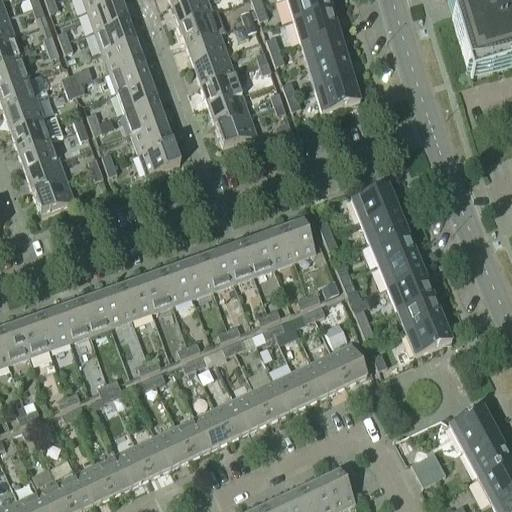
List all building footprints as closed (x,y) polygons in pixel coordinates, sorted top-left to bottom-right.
[(40,10),(36,0),(27,4),(31,13),(40,10)] [(53,5),(51,0),(42,0),(45,8),(53,5)] [(119,5),(117,0),(79,0),(86,17),(119,5)] [(195,0),(166,0),(170,9),(195,0)] [(211,18),(204,0),(195,0),(170,9),(177,30),(211,18)] [(262,10),(258,0),(248,0),(253,13),(262,10)] [(329,11),(330,1),(327,1),(326,0),(293,0),(285,3),(292,26),(330,14),(329,11)] [(511,62),(511,0),(451,0),(458,18),(450,21),(467,76),(511,62)] [(57,15),(53,5),(45,8),(49,18),(57,15)] [(127,25),(119,5),(86,17),(93,37),(127,25)] [(43,20),(40,10),(31,13),(35,23),(43,20)] [(267,23),(262,10),(253,13),(258,26),(267,23)] [(337,37),(334,27),(337,25),(331,17),(330,14),(292,26),(299,49),(337,37)] [(217,15),(211,18),(177,30),(184,50),(218,38),(224,36),(217,15)] [(251,26),(248,16),(239,19),(243,29),(251,26)] [(0,47),(14,43),(6,22),(0,24),(0,47)] [(134,45),(127,25),(93,37),(100,57),(134,45)] [(255,36),(251,26),(243,29),(247,39),(255,36)] [(68,46),(64,36),(56,39),(60,49),(68,46)] [(343,57),(344,47),(340,47),(337,37),(299,49),(306,71),(344,60),(343,57)] [(225,58),(218,38),(184,50),(192,70),(225,58)] [(54,51),(51,41),(42,44),(46,54),(54,51)] [(278,55),(274,42),(265,45),(269,58),(278,55)] [(0,70),(21,63),(14,43),(0,47),(0,70)] [(141,65),(134,45),(100,57),(108,77),(141,65)] [(72,56),(68,46),(60,49),(63,59),(72,56)] [(58,61),(54,51),(46,54),(49,64),(58,61)] [(283,68),(278,55),(269,58),(274,71),(283,68)] [(266,67),(263,57),(254,60),(258,70),(266,67)] [(233,79),(225,58),(192,70),(199,91),(233,79)] [(351,83),(348,73),(351,71),(345,63),(344,60),(306,71),(313,94),(351,83)] [(0,93),(28,83),(21,63),(0,70),(0,93)] [(149,86),(141,65),(108,77),(115,99),(149,86)] [(270,77),(266,67),(258,70),(261,80),(270,77)] [(80,88),(76,78),(68,81),(71,91),(80,88)] [(240,99),(233,79),(199,91),(207,112),(240,99)] [(71,91),(68,81),(60,84),(63,94),(71,91)] [(35,104),(28,83),(0,93),(0,110),(2,116),(35,104)] [(358,107),(355,96),(358,94),(352,86),(351,83),(313,94),(320,118),(358,107)] [(156,107),(149,86),(115,99),(122,119),(156,107)] [(295,100),(290,87),(281,90),(286,103),(295,100)] [(83,98),(80,88),(71,91),(75,101),(83,98)] [(75,101),(71,91),(63,94),(67,104),(75,101)] [(281,108),(277,98),(269,101),(272,111),(281,108)] [(248,120),(240,99),(207,112),(214,132),(248,120)] [(299,113),(295,100),(286,103),(290,116),(299,113)] [(43,124),(35,104),(2,116),(9,136),(43,124)] [(164,127),(156,107),(122,119),(130,140),(164,127)] [(284,118),(281,108),(272,111),(276,121),(284,118)] [(98,128),(94,118),(86,121),(89,131),(98,128)] [(255,141),(248,120),(214,132),(222,153),(255,141)] [(54,121),(43,125),(43,124),(9,136),(17,156),(50,144),(50,145),(61,141),(54,121)] [(84,133),(80,123),(71,126),(75,136),(84,133)] [(171,147),(164,127),(130,140),(137,160),(171,147)] [(101,138),(98,128),(89,131),(93,141),(101,138)] [(87,143),(84,133),(75,136),(79,146),(87,143)] [(58,165),(50,145),(50,144),(17,156),(24,178),(58,165)] [(178,169),(171,147),(137,160),(145,181),(178,169)] [(112,169),(109,158),(100,161),(104,172),(112,169)] [(98,174),(95,163),(86,166),(90,177),(98,174)] [(65,186),(58,165),(24,178),(31,198),(65,186)] [(116,178),(112,169),(104,172),(107,181),(116,178)] [(102,183),(98,174),(90,177),(93,186),(102,183)] [(73,207),(65,186),(31,198),(39,219),(73,207)] [(396,212),(394,209),(394,199),(391,200),(386,189),(349,204),(358,227),(396,212)] [(405,234),(401,224),(403,222),(397,215),(396,212),(358,227),(368,249),(405,234)] [(314,259),(302,225),(281,233),(293,266),(314,259)] [(331,238),(325,225),(317,229),(322,242),(331,238)] [(293,266),(281,233),(260,240),(272,274),(293,266)] [(412,253),(412,244),(409,244),(405,234),(368,249),(377,271),(414,256),(412,253)] [(336,251),(331,238),(322,242),(327,255),(336,251)] [(272,274),(260,240),(240,247),(252,281),(272,274)] [(252,281),(240,247),(220,255),(232,288),(252,281)] [(232,288),(220,255),(199,262),(212,295),(232,288)] [(423,278),(419,269),(421,266),(415,259),(414,256),(377,271),(386,294),(423,278)] [(212,295),(199,262),(179,269),(191,303),(212,295)] [(191,303),(179,269),(158,277),(170,310),(191,303)] [(349,283),(343,270),(335,273),(340,286),(349,283)] [(170,310),(158,277),(138,284),(150,318),(170,310)] [(431,298),(430,288),(427,288),(423,278),(386,294),(395,316),(432,301),(431,298)] [(354,296),(349,283),(340,286),(345,299),(354,296)] [(150,318),(138,284),(117,291),(130,325),(150,318)] [(130,325),(117,291),(97,299),(109,332),(130,325)] [(319,306),(315,298),(305,302),(309,310),(319,306)] [(109,332),(97,299),(77,306),(89,340),(109,332)] [(441,323),(437,313),(439,311),(433,304),(432,301),(395,316),(404,338),(441,323)] [(309,310),(305,302),(296,306),(299,314),(309,310)] [(89,340),(77,306),(56,313),(68,347),(89,340)] [(323,320),(320,312),(310,316),(313,324),(323,320)] [(68,347),(56,313),(36,321),(48,354),(68,347)] [(279,322),(275,314),(266,318),(269,327),(279,322)] [(367,327),(362,314),(353,318),(358,331),(367,327)] [(313,324),(310,316),(300,320),(304,328),(313,324)] [(269,327),(266,318),(256,322),(259,331),(269,327)] [(48,354),(36,321),(16,328),(28,362),(48,354)] [(450,346),(446,335),(448,333),(442,326),(441,323),(404,338),(413,361),(450,346)] [(372,340),(367,327),(358,331),(363,344),(372,340)] [(28,362),(16,328),(0,333),(0,348),(8,369),(28,362)] [(283,337),(280,329),(270,333),(274,341),(283,337)] [(239,339),(235,331),(226,335),(229,343),(239,339)] [(274,341),(270,333),(260,337),(264,345),(274,341)] [(229,343),(226,335),(216,339),(219,347),(229,343)] [(243,353),(240,345),(230,349),(234,357),(243,353)] [(199,356),(195,348),(186,352),(189,360),(199,356)] [(234,357),(230,349),(220,353),(224,361),(234,357)] [(365,381),(350,349),(330,358),(345,390),(365,381)] [(189,360),(186,352),(176,356),(179,364),(189,360)] [(345,390),(330,358),(310,368),(325,400),(345,390)] [(385,372),(380,359),(371,363),(376,376),(385,372)] [(203,370),(200,362),(190,366),(194,374),(203,370)] [(159,372),(155,364),(146,368),(149,376),(159,372)] [(194,374),(190,366),(180,370),(184,378),(194,374)] [(149,376),(146,368),(136,372),(139,380),(149,376)] [(325,400),(310,368),(291,377),(306,409),(325,400)] [(306,409),(291,377),(271,386),(286,418),(306,409)] [(164,386),(160,378),(150,382),(154,391),(164,386)] [(154,391),(150,382),(141,386),(144,395),(154,391)] [(119,393),(115,384),(105,388),(109,396),(119,393)] [(286,418),(271,386),(251,395),(267,427),(286,418)] [(109,396),(105,388),(96,392),(99,400),(109,396)] [(122,400),(120,395),(119,393),(109,396),(112,404),(122,400)] [(267,427),(251,395),(232,404),(247,437),(267,427)] [(112,404),(109,396),(99,400),(102,408),(112,404)] [(79,406),(77,401),(75,397),(65,402),(69,410),(79,406)] [(69,410),(65,402),(55,406),(59,414),(69,410)] [(247,437),(232,404),(212,414),(227,446),(247,437)] [(494,435),(492,424),(488,423),(481,411),(479,408),(477,409),(478,413),(447,429),(461,457),(496,438),(494,435)] [(83,420),(80,412),(70,416),(73,424),(83,420)] [(39,422),(35,414),(25,418),(29,426),(39,422)] [(227,446),(212,414),(193,423),(208,455),(227,446)] [(73,424),(70,416),(60,420),(63,428),(73,424)] [(29,426),(25,418),(15,422),(19,430),(29,426)] [(208,455),(193,423),(173,432),(188,464),(208,455)] [(43,436),(40,428),(30,432),(33,441),(43,436)] [(33,441),(30,432),(20,436),(24,445),(33,441)] [(188,464),(173,432),(153,441),(169,474),(188,464)] [(508,462),(506,450),(502,450),(496,438),(461,457),(476,483),(510,465),(508,462)] [(169,474),(153,441),(134,451),(149,483),(169,474)] [(149,483),(134,451),(114,460),(129,492),(149,483)] [(415,481),(438,469),(432,458),(409,470),(415,481)] [(129,492),(114,460),(95,469),(110,501),(129,492)] [(511,497),(511,467),(510,465),(476,483),(490,509),(511,497)] [(110,501),(95,469),(75,478),(90,510),(110,501)] [(421,492),(444,480),(438,469),(415,481),(421,492)] [(344,511),(354,508),(338,476),(319,485),(332,511),(344,511)] [(86,511),(90,510),(75,478),(56,487),(67,511),(86,511)] [(332,511),(319,485),(299,494),(307,511),(332,511)] [(67,511),(56,487),(37,496),(44,511),(67,511)] [(307,511),(299,494),(280,503),(283,511),(307,511)] [(44,511),(37,496),(17,506),(19,511),(44,511)] [(511,511),(511,497),(490,509),(491,511),(511,511)] [(283,511),(280,503),(261,511),(283,511)]
